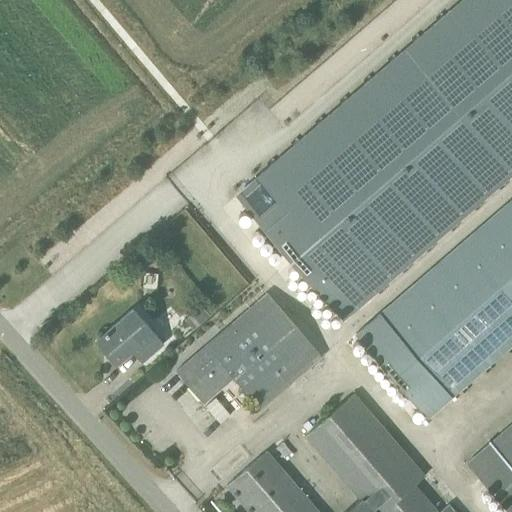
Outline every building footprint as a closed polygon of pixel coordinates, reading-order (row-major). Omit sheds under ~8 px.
[(342,320),(511,173),(511,0),(463,0),(250,184),(236,197),(342,320)] [(511,199),(355,335),(427,418),(511,344),(511,199)] [(267,293),(176,372),(203,403),(233,377),(260,409),(321,356),(267,293)] [(206,318),(198,308),(185,319),(193,329),(206,318)] [(115,365),(131,351),(133,354),(141,363),(163,343),(134,309),(95,341),(115,365)] [(426,477),(419,470),(354,394),(306,435),(361,499),(345,511),(318,511),(266,451),(226,485),(249,511),(455,511),(450,505),(442,511),(436,511),(432,508),(414,486),(426,477)] [(508,511),(511,511),(511,423),(466,463),(508,511)]
